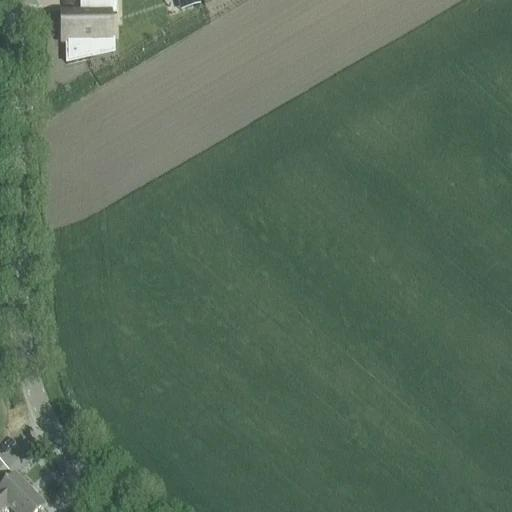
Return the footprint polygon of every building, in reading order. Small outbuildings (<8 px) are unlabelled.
[(62,13),(62,43),(66,44),(66,64),(92,59),(92,44),(110,44),(110,15),(117,15),(117,0),(88,0),(88,13),(62,13)] [(200,8),(198,0),(192,0),(195,9),(200,8)] [(292,6),(268,0),(235,0),(223,47),(277,61),(292,6)] [(0,483),(9,474),(0,465),(0,483)] [(0,491),(0,511),(5,511),(8,510),(10,511),(42,511),(46,509),(15,477),(0,491)]
